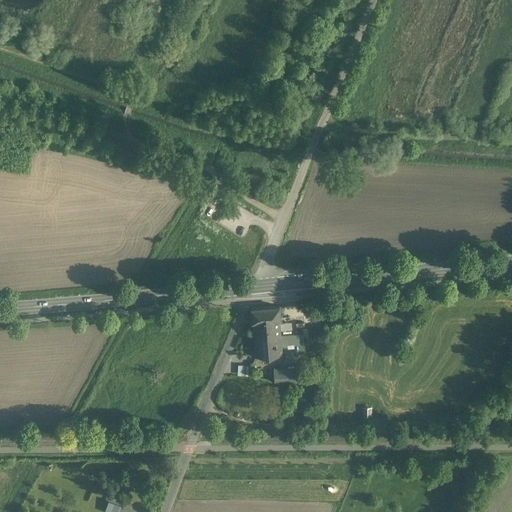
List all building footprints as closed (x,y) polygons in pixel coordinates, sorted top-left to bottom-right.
[(279,305),(251,308),(252,324),(253,324),(279,322),(280,322),(279,305)] [(279,322),(253,324),(256,356),(282,354),(279,322)] [(252,364),(245,363),(243,373),(251,376),(252,364)] [(296,367),(274,369),(274,383),(297,381),(296,367)] [(118,511),(121,506),(109,501),(105,511),(107,511),(118,511)]
